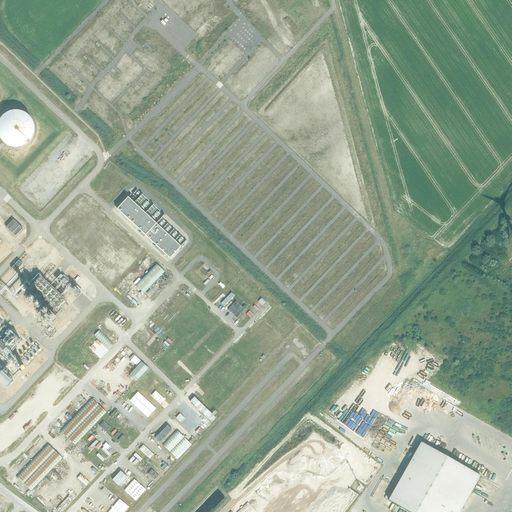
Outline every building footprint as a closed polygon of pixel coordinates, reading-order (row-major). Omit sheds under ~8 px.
[(34,131),(34,129),(33,126),(32,123),(31,119),(29,117),(27,115),(26,114),(23,113),(19,111),(15,111),(12,111),(8,113),(5,114),(3,115),(2,117),(0,119),(0,139),(1,141),(2,142),(3,144),(5,145),(8,146),(12,148),(14,148),(16,148),(19,148),(22,147),(24,146),(26,145),(28,143),(29,142),(31,140),(32,137),(33,134),(34,131)] [(170,258),(181,246),(128,197),(117,209),(145,235),(170,258)] [(23,228),(13,220),(6,227),(16,236),(23,228)] [(98,266),(110,278),(117,272),(105,259),(98,266)] [(23,264),(19,260),(11,268),(15,272),(23,264)] [(136,286),(144,293),(164,272),(156,264),(136,286)] [(231,293),(221,303),(224,306),(234,296),(231,293)] [(235,318),(242,312),(235,305),(229,312),(235,318)] [(49,323),(44,330),(48,333),(53,326),(49,323)] [(94,336),(108,350),(113,344),(99,330),(94,336)] [(170,365),(179,356),(163,342),(155,351),(170,365)] [(141,362),(130,374),(137,381),(148,368),(141,362)] [(2,372),(13,382),(19,376),(9,365),(2,372)] [(83,388),(79,393),(86,399),(90,395),(83,388)] [(156,391),(152,395),(160,403),(165,399),(156,391)] [(148,417),(156,408),(138,392),(130,401),(148,417)] [(194,397),(190,401),(210,420),(212,422),(216,418),(194,397)] [(75,445),(106,412),(91,398),(73,417),(60,431),(75,445)] [(109,417),(116,410),(113,407),(107,415),(109,417)] [(111,418),(118,411),(116,409),(109,416),(111,418)] [(135,431),(137,429),(118,413),(112,419),(130,435),(134,430),(135,431)] [(180,413),(174,419),(178,423),(184,417),(180,413)] [(106,432),(110,427),(103,421),(99,426),(106,432)] [(167,425),(155,438),(160,442),(172,430),(167,425)] [(178,459),(192,445),(189,442),(177,430),(163,445),(178,459)] [(92,448),(98,442),(96,440),(90,446),(92,448)] [(388,500),(410,511),(459,511),(480,475),(421,442),(388,500)] [(63,458),(47,444),(16,476),(31,491),(63,458)] [(150,455),(153,452),(144,444),(139,449),(146,456),(149,453),(150,455)] [(108,455),(110,453),(104,447),(102,449),(108,455)] [(98,453),(96,455),(103,461),(105,459),(98,453)] [(165,469),(168,464),(164,461),(160,466),(165,469)] [(154,480),(159,475),(152,469),(148,474),(154,480)] [(127,477),(120,471),(112,480),(119,486),(127,477)] [(134,479),(124,490),(136,501),(146,490),(134,479)] [(384,482),(380,489),(385,491),(389,484),(384,482)] [(352,503),(358,494),(347,486),(341,495),(352,503)] [(60,488),(47,502),(54,508),(60,501),(59,500),(66,493),(60,488)] [(124,511),(129,507),(120,499),(108,511),(124,511)] [(345,511),(349,508),(343,503),(337,511),(338,511),(345,511)]
